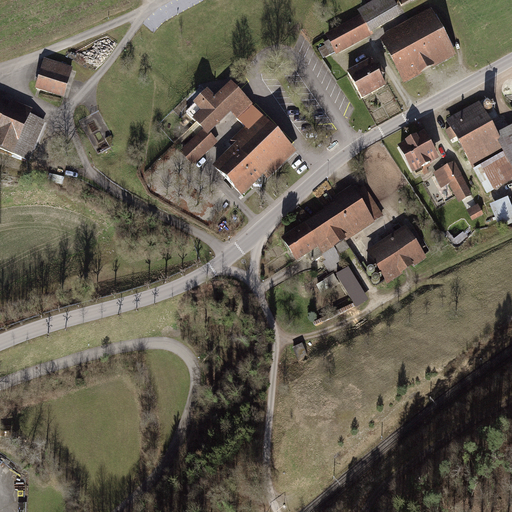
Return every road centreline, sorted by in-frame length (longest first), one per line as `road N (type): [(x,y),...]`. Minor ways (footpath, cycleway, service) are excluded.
road 1 (unclassified): [(163,0),(145,11),(68,117),(97,177),(206,237),(224,261)]
road 2 (tertiary): [(511,57),(364,141),(224,261)]
road 3 (tertiary): [(224,261),(170,291),(0,343)]
road 4 (track): [(362,511),(377,492),(511,398)]
road 5 (track): [(276,339),(266,475),(277,511)]
